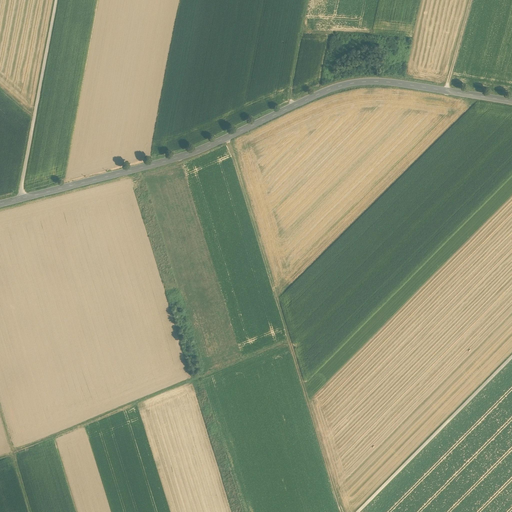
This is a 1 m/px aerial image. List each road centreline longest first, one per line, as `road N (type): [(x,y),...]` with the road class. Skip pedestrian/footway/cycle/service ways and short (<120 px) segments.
road 1 (tertiary): [(511,101),(355,82),(179,157),(0,204)]
road 2 (track): [(342,511),(227,137)]
road 3 (track): [(289,339),(0,458)]
road 4 (track): [(356,511),(511,356)]
road 5 (track): [(19,198),(56,0)]
